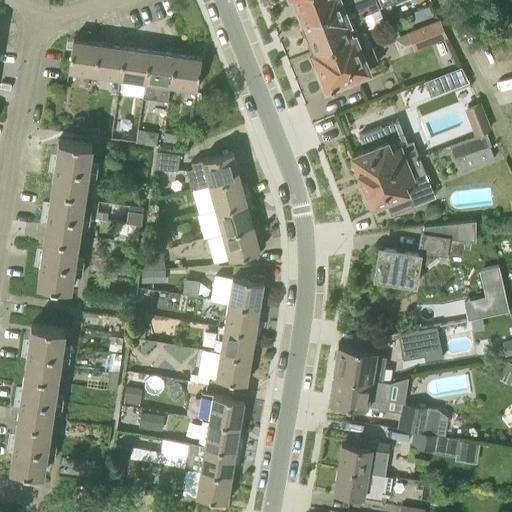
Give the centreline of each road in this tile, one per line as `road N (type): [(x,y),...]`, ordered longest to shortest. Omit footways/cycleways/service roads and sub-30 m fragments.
road 1 (residential): [(227,0),(298,197),(303,233),(301,337),(271,511)]
road 2 (residential): [(0,282),(39,24)]
